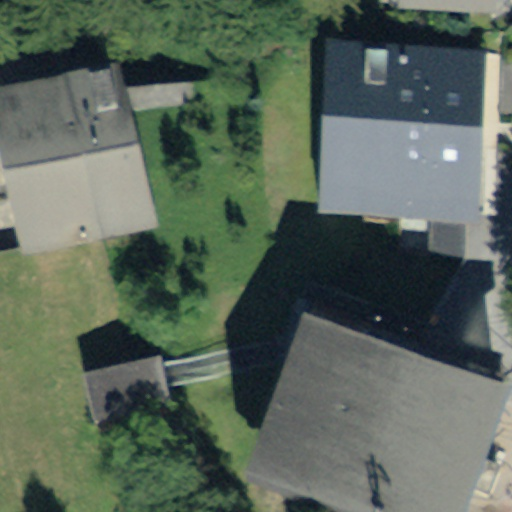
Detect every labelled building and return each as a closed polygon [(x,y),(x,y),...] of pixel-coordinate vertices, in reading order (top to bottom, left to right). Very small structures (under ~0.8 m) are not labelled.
[(493,0),(408,0),(408,13),(494,14),(493,0)] [(476,71),(339,64),(332,206),(469,213),(476,71)] [(120,75),(0,100),(0,101),(31,250),(151,224),(120,75)] [(511,406),(315,328),(248,497),(286,511),(493,511),(511,466),(511,406)] [(170,412),(160,358),(83,375),(95,430),(170,412)]
